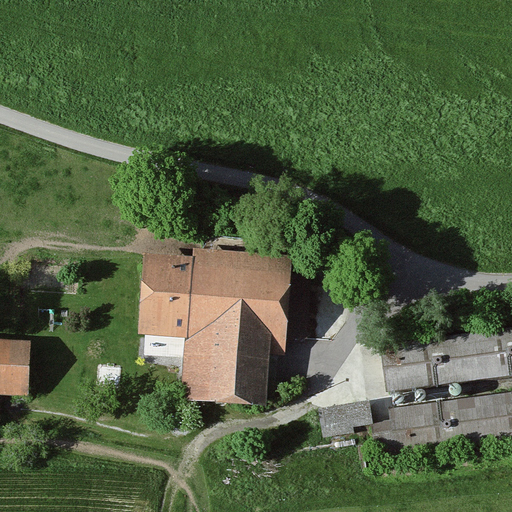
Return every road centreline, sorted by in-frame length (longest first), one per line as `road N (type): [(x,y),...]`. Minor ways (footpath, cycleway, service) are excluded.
road 1 (unclassified): [(0,114),(81,143),(275,186),(428,271)]
road 2 (unclassified): [(275,424),(307,407),(347,337),(380,302),(428,271)]
